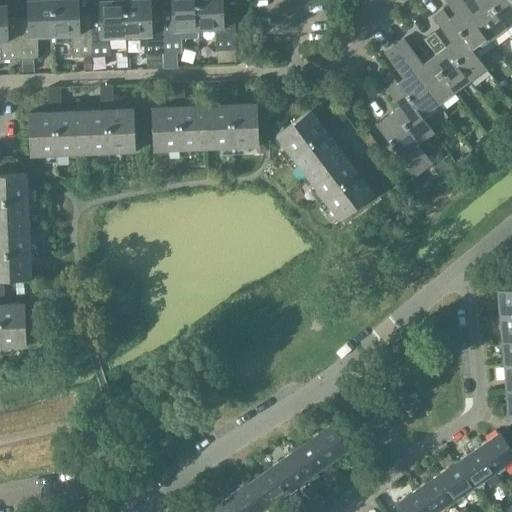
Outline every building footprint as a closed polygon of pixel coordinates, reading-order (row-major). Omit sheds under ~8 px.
[(29,30),(18,30),(20,60),(22,60),(30,60),(34,60),(39,60),(38,38),(55,37),(53,0),(43,0),(28,1),(29,30)] [(78,0),(53,0),(55,37),(72,37),(73,58),(92,57),(90,28),(80,28),(78,0)] [(150,0),(137,0),(125,1),(127,38),(144,38),(144,55),(144,56),(152,56),(163,55),(163,54),(162,24),(152,25),(150,0)] [(177,69),(177,53),(183,53),(182,39),(199,39),(199,31),(197,0),(172,0),(173,19),(162,20),(162,24),(163,54),(163,55),(164,69),(177,69)] [(222,0),(197,0),(199,31),(216,31),(216,51),(217,65),(236,64),(234,9),(223,10),(222,0)] [(444,0),(456,15),(450,19),(449,20),(462,36),(474,53),(475,52),(480,59),(495,47),(490,41),(478,24),(459,0),(444,0)] [(475,0),(459,0),(478,24),(490,41),(507,29),(494,12),(484,0),(475,0)] [(484,0),(494,12),(507,29),(511,24),(511,2),(510,0),(484,0)] [(101,27),(90,28),(92,57),(110,56),(110,39),(127,38),(125,1),(100,2),(101,27)] [(7,5),(0,5),(0,46),(1,61),(20,60),(18,30),(8,31),(7,5)] [(452,43),(446,48),(458,64),(470,81),(486,69),(487,68),(475,52),(474,53),(462,36),(449,20),(450,19),(443,10),(433,18),(452,43)] [(436,55),(429,60),(442,77),(454,93),(470,81),(458,64),(446,48),(435,33),(424,40),(436,55)] [(404,39),(394,47),(426,89),(438,105),(454,93),(442,77),(429,60),(423,65),(404,39)] [(447,117),(438,105),(426,89),(394,47),(385,54),(404,79),(398,84),(397,84),(421,117),(422,116),(432,128),(443,120),(447,117)] [(163,55),(152,56),(152,70),(164,69),(163,55)] [(30,60),(22,60),(23,72),(34,72),(34,60),(30,60)] [(85,73),(93,72),(92,61),(84,61),(85,73)] [(400,107),(393,112),(405,129),(418,146),(419,145),(434,134),(435,133),(432,128),(422,116),(421,117),(397,84),(398,84),(391,75),(381,82),(400,107)] [(236,80),(230,81),(233,148),(259,147),(257,104),(237,104),(236,80)] [(224,105),(205,106),(207,149),(233,148),(230,81),(223,81),(224,105)] [(180,150),(178,83),(171,83),(172,107),(152,108),(154,151),(180,150)] [(184,83),(178,83),(180,150),(207,149),(205,106),(185,107),(184,83)] [(101,110),(81,111),(83,154),(109,153),(106,86),(100,86),(101,110)] [(113,86),(106,86),(109,153),(136,152),(134,109),(114,110),(113,86)] [(57,155),(54,88),(48,88),(49,113),(29,113),(30,156),(57,155)] [(61,88),(54,88),(57,155),(83,154),(81,111),(62,112),(61,88)] [(362,178),(381,163),(384,160),(378,152),(355,169),(330,136),(350,122),(342,111),(323,126),(311,110),(276,136),(340,220),(374,195),(362,178)] [(405,129),(393,112),(377,125),(389,141),(416,177),(432,165),(433,164),(419,145),(418,146),(405,129)] [(491,130),(484,135),(492,146),(499,140),(498,139),(491,130)] [(367,132),(361,137),(370,149),(376,144),(367,132)] [(476,141),(484,152),(492,146),(484,135),(476,141)] [(436,168),(444,179),(445,181),(453,175),(452,173),(443,162),(436,168)] [(0,280),(3,281),(32,279),(28,174),(0,175),(0,280)] [(25,303),(5,304),(3,281),(0,280),(0,348),(28,347),(25,303)] [(511,290),(498,291),(501,317),(511,315),(511,290)] [(511,315),(501,317),(503,341),(511,340),(511,315)] [(511,340),(503,341),(505,366),(511,365),(511,340)] [(332,425),(311,440),(328,464),(349,448),(332,425)] [(511,451),(500,433),(478,448),(495,473),(511,461),(511,451)] [(311,440),(290,454),(307,478),(328,464),(311,440)] [(478,448),(458,462),(475,487),(495,473),(478,448)] [(290,454),(270,469),(287,493),(307,478),(290,454)] [(458,462),(437,476),(454,501),(475,487),(458,462)] [(270,469),(250,483),(267,508),(287,493),(270,469)] [(347,487),(355,498),(375,484),(367,473),(347,487)] [(437,476),(416,490),(430,511),(438,511),(454,501),(437,476)] [(250,483),(229,497),(239,511),(261,511),(267,508),(250,483)] [(328,501),(337,511),(355,498),(347,487),(328,501)] [(395,505),(400,511),(430,511),(416,490),(395,505)] [(311,511),(336,511),(337,511),(328,501),(327,502),(319,493),(305,504),(311,511)] [(239,511),(229,497),(208,511),(239,511)]
